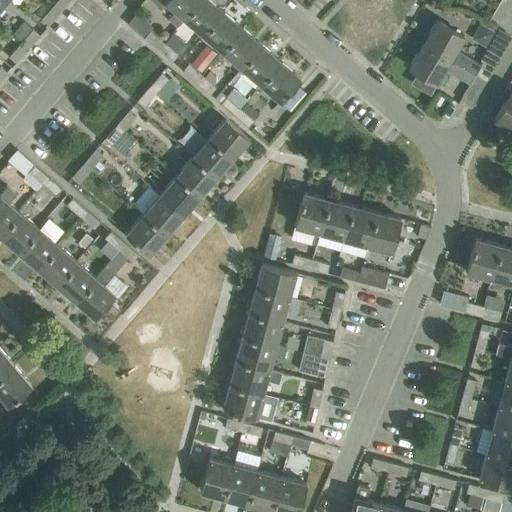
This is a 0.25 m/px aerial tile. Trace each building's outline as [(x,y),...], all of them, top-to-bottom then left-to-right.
[(58,0),(54,5),(61,11),(70,0),(58,0)] [(176,28),(199,0),(152,0),(161,7),(165,2),(175,10),(167,20),(176,28)] [(224,11),(210,0),(199,0),(176,28),(177,28),(185,19),(203,35),(224,11)] [(54,5),(42,19),(49,25),(61,11),(54,5)] [(203,35),(223,51),(243,27),(224,11),(203,35)] [(128,24),(158,49),(164,42),(149,30),(153,26),(137,12),(128,24)] [(436,19),(422,43),(475,74),(475,75),(485,81),(500,55),(488,47),(480,61),(482,62),(481,64),(456,49),(464,35),(436,19)] [(22,42),(28,48),(40,34),(25,21),(14,33),(23,41),(22,42)] [(243,27),(223,51),(242,67),(262,44),(243,27)] [(164,43),(164,42),(158,49),(172,61),(178,54),(175,52),(180,45),(170,36),(164,43)] [(22,42),(10,56),(16,62),(28,48),(22,42)] [(475,74),(422,43),(409,66),(436,83),(444,69),(469,84),(460,99),(471,105),(485,81),(475,75),(475,74)] [(262,44),(242,67),(261,84),(281,60),(262,44)] [(182,71),(196,82),(202,75),(202,74),(217,57),(210,52),(201,62),(197,59),(191,65),(188,63),(182,71)] [(301,77),(281,60),(261,84),(280,101),(301,77)] [(161,73),(150,86),(156,92),(168,78),(161,73)] [(217,87),(202,75),(196,82),(210,94),(217,87)] [(144,106),(156,92),(150,86),(138,101),(144,106)] [(511,128),(511,89),(495,119),(511,128)] [(221,103),(234,115),(240,108),(227,97),(221,103)] [(240,108),(234,115),(248,127),(259,114),(247,103),(241,110),(240,108)] [(128,111),(117,124),(124,130),(135,117),(128,111)] [(225,117),(208,137),(232,157),(249,137),(225,117)] [(112,144),(124,130),(117,124),(105,138),(112,144)] [(192,156),(216,176),(232,157),(208,137),(192,156)] [(84,163),(91,168),(103,155),(96,149),(84,163)] [(42,184),(48,176),(17,150),(8,161),(25,175),(28,172),(42,184)] [(192,156),(176,175),(199,195),(216,176),(192,156)] [(79,183),(91,168),(84,163),(72,177),(79,183)] [(159,194),(183,214),(199,195),(176,175),(159,194)] [(62,187),(48,176),(42,184),(56,195),(62,187)] [(319,231),(328,198),(304,191),(295,225),(291,238),(316,245),(319,231)] [(0,232),(19,210),(0,194),(0,232)] [(159,194),(143,213),(166,233),(183,214),(159,194)] [(80,217),(86,209),(72,198),(66,206),(70,209),(62,218),(72,226),(79,217),(80,217)] [(343,238),(352,204),(328,198),(319,231),(343,238)] [(376,211),(352,204),(343,238),(367,244),(376,211)] [(86,209),(80,217),(94,228),(100,221),(86,209)] [(0,232),(0,235),(18,250),(38,227),(19,210),(0,232)] [(401,217),(376,211),(367,244),(391,251),(401,217)] [(149,253),(166,233),(143,213),(126,233),(149,253)] [(38,227),(18,250),(37,267),(57,243),(38,227)] [(104,238),(118,250),(124,242),(111,230),(104,238)] [(491,278),(500,245),(475,238),(466,271),(491,278)] [(124,242),(118,250),(131,261),(138,254),(124,242)] [(76,260),(57,243),(37,267),(56,283),(76,260)] [(511,248),(500,245),(491,278),(511,283),(511,248)] [(292,263),(309,268),(312,258),(294,253),(292,263)] [(312,258),(309,268),(326,272),(329,263),(312,258)] [(95,276),(76,260),(56,283),(75,300),(95,276)] [(255,287),(289,296),(296,272),(262,262),(255,287)] [(75,300),(95,316),(115,293),(105,284),(115,272),(106,264),(95,276),(75,300)] [(358,281),(385,288),(389,273),(362,266),(360,272),(358,281)] [(358,281),(360,272),(343,267),(340,276),(358,281)] [(248,311),(282,320),(289,296),(255,287),(248,311)] [(439,304),(481,314),(483,306),(466,302),(468,296),(443,290),(439,304)] [(331,308),(340,310),(343,292),(335,291),(331,308)] [(483,306),(481,314),(498,319),(501,311),(483,306)] [(340,310),(331,308),(327,326),(335,328),(340,310)] [(248,311),(242,335),(276,344),(282,320),(248,311)] [(475,348),(484,350),(490,326),(481,323),(475,348)] [(276,344),(242,335),(236,359),(270,368),(273,356),(283,358),(286,347),(276,345),(276,344)] [(304,352),(329,358),(333,341),(308,335),(304,352)] [(511,345),(499,342),(496,353),(511,357),(511,345)] [(0,376),(14,365),(0,347),(0,376)] [(479,368),(484,350),(475,348),(470,366),(479,368)] [(329,358),(304,352),(300,371),(325,376),(329,358)] [(511,383),(511,357),(496,353),(496,354),(511,358),(504,381),(511,383)] [(270,368),(236,359),(229,383),(263,392),(266,380),(279,384),(282,372),(269,369),(270,368)] [(31,384),(14,365),(0,376),(0,395),(7,404),(31,384)] [(462,396),(471,398),(476,380),(467,378),(462,396)] [(511,408),(511,383),(504,381),(498,405),(511,408)] [(263,392),(229,383),(222,407),(265,419),(272,395),(263,392)] [(309,404),(318,406),(322,389),(313,387),(309,404)] [(471,398),(462,396),(458,413),(466,415),(471,398)] [(318,406),(309,404),(305,422),(314,424),(318,406)] [(492,429),(511,434),(511,408),(498,405),(492,429)] [(225,427),(242,432),(245,422),(227,418),(225,427)] [(245,422),(242,432),(256,436),(259,426),(245,422)] [(454,426),(449,444),(459,446),(463,428),(454,426)] [(511,460),(511,434),(492,429),(485,453),(511,460)] [(272,440),(290,444),(292,435),(274,431),(272,440)] [(309,440),(292,435),(290,444),(307,449),(309,440)] [(454,463),(459,446),(449,444),(445,461),(454,463)] [(511,460),(485,453),(479,478),(511,486),(511,460)] [(200,490),(225,497),(234,463),(209,456),(200,490)] [(388,471),(390,462),(373,457),(370,467),(388,471)] [(390,462),(388,471),(405,476),(407,467),(390,462)] [(234,463),(225,497),(249,503),(258,469),(234,463)] [(249,503),(273,510),(282,476),(258,469),(249,503)] [(418,479),(436,484),(438,475),(421,470),(418,479)] [(438,475),(436,484),(453,488),(455,479),(438,475)] [(282,476),(273,510),(281,511),(298,511),(306,482),(282,476)] [(483,497),(486,488),(468,483),(466,492),(483,497)] [(350,511),(376,511),(379,502),(366,499),(370,487),(358,484),(350,511)] [(503,492),(486,488),(483,497),(501,501),(503,492)] [(379,502),(376,511),(402,511),(403,509),(379,502)]
